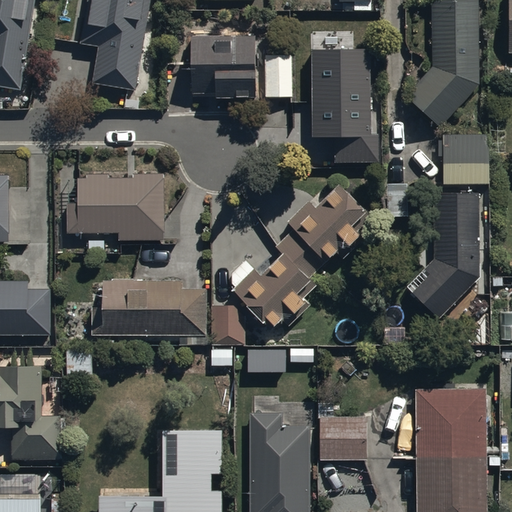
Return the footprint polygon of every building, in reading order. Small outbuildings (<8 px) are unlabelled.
[(0,0),(0,81),(19,84),(33,0),(0,0)] [(99,43),(94,79),(135,85),(148,0),(85,0),(79,40),(99,43)] [(480,0),(430,0),(432,63),(408,92),(441,120),(481,72),(480,0)] [(256,96),(255,36),(191,37),(191,97),(256,96)] [(372,134),(371,49),(311,49),(312,137),(335,137),(336,162),(379,162),(379,134),(372,134)] [(291,55),(266,55),(266,97),(292,96),(291,55)] [(488,128),(442,129),(441,180),(433,180),(432,254),(406,281),(438,313),(480,271),(479,180),(489,180),(488,128)] [(67,198),(67,228),(118,228),(118,237),(165,238),(166,168),(132,168),(132,172),(110,172),(110,169),(87,169),(87,173),(78,173),(78,198),(67,198)] [(0,238),(9,238),(8,171),(0,170),(0,238)] [(234,268),(231,283),(270,324),(280,314),(288,322),(311,300),(306,294),(318,283),(308,273),(336,246),(343,253),(366,231),(362,227),(377,212),(341,176),(316,200),(309,193),(285,217),(293,225),(253,263),(246,256),(234,268)] [(407,180),(385,181),(385,210),(407,210),(407,180)] [(90,303),(90,329),(205,329),(205,283),(182,283),(182,275),(103,275),(103,303),(90,303)] [(27,276),(0,276),(0,331),(52,331),(52,283),(27,283),(27,276)] [(245,302),(210,302),(210,336),(245,336),(245,302)] [(286,345),(249,345),(249,365),(286,365),(286,345)] [(0,423),(11,423),(11,456),(64,456),(64,412),(43,412),(43,359),(0,359),(0,423)] [(486,511),(485,383),(414,384),(416,511),(486,511)] [(367,412),(334,412),(334,399),(318,399),(318,414),(321,414),(321,456),(367,456),(367,412)] [(283,408),(251,408),(250,511),(312,511),(313,419),(283,419),(283,408)] [(210,474),(223,474),(223,431),(162,431),(163,495),(99,496),(98,511),(222,511),(222,491),(210,491),(210,474)] [(0,511),(40,511),(40,489),(0,488),(0,511)]
